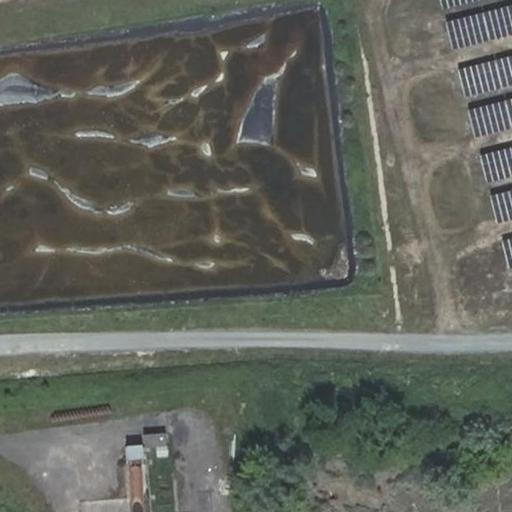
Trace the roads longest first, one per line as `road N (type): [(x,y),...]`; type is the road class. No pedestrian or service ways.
road 1 (track): [(0,343),(511,342)]
road 2 (track): [(454,345),(370,10),(374,0)]
road 3 (track): [(389,75),(511,43)]
